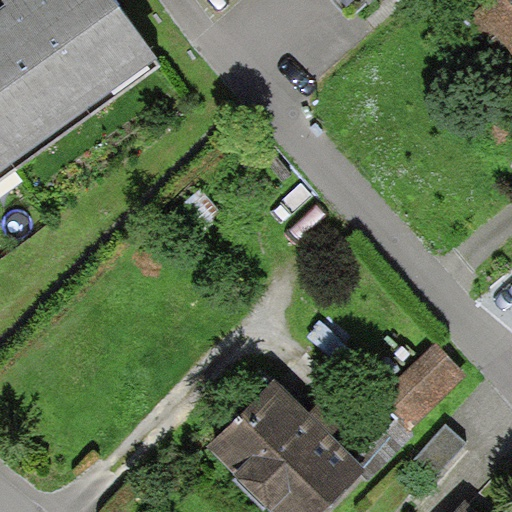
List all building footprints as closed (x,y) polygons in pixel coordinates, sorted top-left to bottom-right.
[(0,175),(158,64),(113,0),(31,0),(0,22),(0,175)] [(374,0),(333,0),(352,20),(374,0)] [(511,0),(480,0),(460,16),(511,81),(511,0)] [(438,343),(379,400),(409,430),(468,373),(438,343)] [(318,424),(275,384),(212,451),(277,511),(320,511),(363,466),(318,424)] [(448,425),(411,464),(430,481),(466,442),(448,425)]
